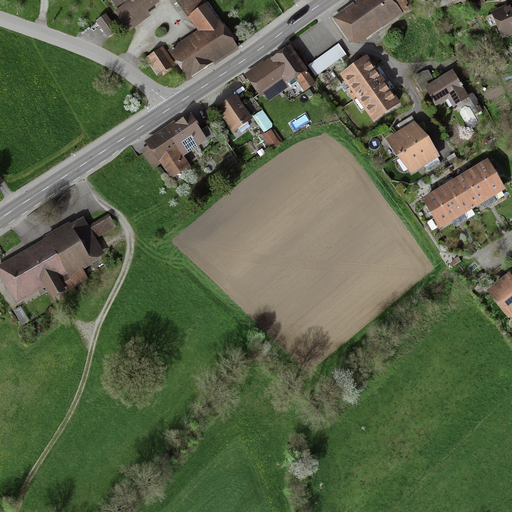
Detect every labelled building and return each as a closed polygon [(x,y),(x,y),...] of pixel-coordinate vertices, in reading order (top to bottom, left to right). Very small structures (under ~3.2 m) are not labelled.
[(116,13),(125,25),(157,1),(156,0),(111,0),(119,10),(116,13)] [(201,0),(176,0),(189,17),(191,15),(204,34),(219,24),(201,0)] [(402,0),(362,0),(336,19),(350,38),(359,40),(407,6),(402,0)] [(511,30),(511,6),(494,14),(497,22),(500,21),(505,34),(511,30)] [(97,21),(108,37),(117,31),(105,15),(97,21)] [(171,49),(188,74),(235,43),(228,33),(227,34),(221,27),(185,51),(180,43),(171,49)] [(342,57),(335,48),(309,67),(316,76),(342,57)] [(160,49),(148,57),(158,73),(171,65),(160,49)] [(290,50),(250,78),(260,93),(263,92),(268,99),(297,80),(304,90),(314,83),(297,59),(299,57),(296,52),(293,54),(290,50)] [(374,120),(397,103),(366,59),(342,75),(351,87),(346,91),(353,101),(358,98),(374,120)] [(428,71),(423,72),(414,77),(422,91),(426,88),(436,104),(450,96),(453,101),(465,94),(461,87),(462,86),(461,83),(459,84),(452,72),(439,81),(439,80),(435,82),(428,71)] [(471,95),(466,98),(475,114),(481,110),(471,95)] [(250,118),(235,97),(218,109),(233,130),(250,118)] [(171,130),(181,145),(180,145),(185,152),(204,139),(199,132),(201,131),(191,116),(171,130)] [(390,141),(399,156),(423,142),(413,126),(416,125),(411,117),(399,124),(403,132),(390,141)] [(175,149),(180,145),(181,145),(171,130),(149,145),(171,177),(187,166),(175,149)] [(277,140),(271,131),(264,136),(270,145),(277,140)] [(440,163),(426,140),(402,154),(412,170),(423,163),(427,171),(440,163)] [(471,172),(486,198),(502,189),(486,163),(471,172)] [(456,182),(471,207),(486,198),(471,172),(456,182)] [(441,191),(456,216),(471,207),(456,182),(441,191)] [(456,216),(441,191),(425,200),(441,226),(456,216)] [(86,280),(82,273),(60,285),(55,276),(99,250),(92,239),(114,227),(108,215),(86,228),(84,224),(2,271),(17,298),(45,281),(53,295),(63,290),(67,292),(86,280)] [(511,281),(509,278),(491,292),(509,314),(511,311),(511,281)]
